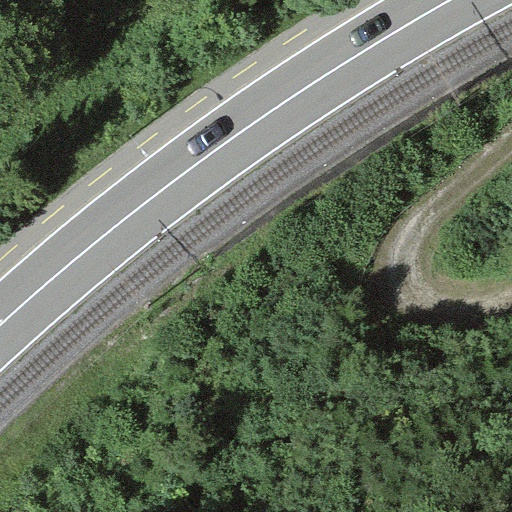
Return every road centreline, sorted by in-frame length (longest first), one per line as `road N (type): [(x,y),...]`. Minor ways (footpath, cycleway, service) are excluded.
road 1 (secondary): [(447,0),(247,128),(0,324)]
road 2 (track): [(511,286),(472,295),(408,274),(411,233),(511,130)]
